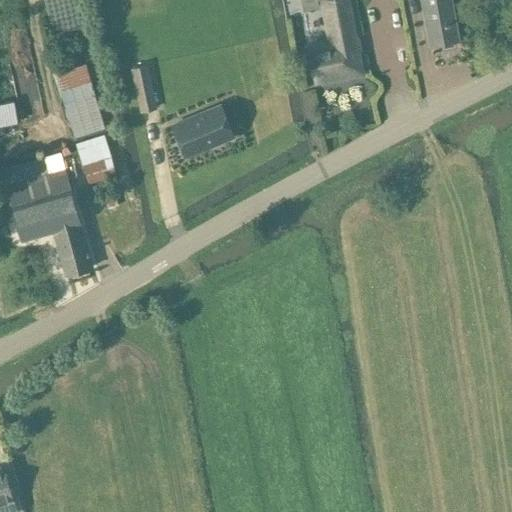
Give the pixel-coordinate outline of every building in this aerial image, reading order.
[(310,45),(317,80),(360,71),(346,0),(325,0),(324,0),(331,41),(310,45)] [(421,0),(430,45),(442,43),(443,48),(455,46),(454,41),(459,40),(451,0),(421,0)] [(55,74),(75,136),(106,127),(86,64),(55,74)] [(140,112),(157,109),(148,64),(131,67),(140,112)] [(0,124),(18,122),(14,100),(0,102),(0,124)] [(221,105),(172,125),(185,155),(233,135),(221,105)] [(103,135),(75,144),(89,184),(116,175),(110,156),(103,135)] [(93,267),(80,222),(60,153),(2,170),(22,239),(53,230),(65,274),(93,267)] [(103,195),(108,208),(118,205),(113,191),(103,195)] [(4,466),(0,467),(0,503),(14,499),(4,466)]
